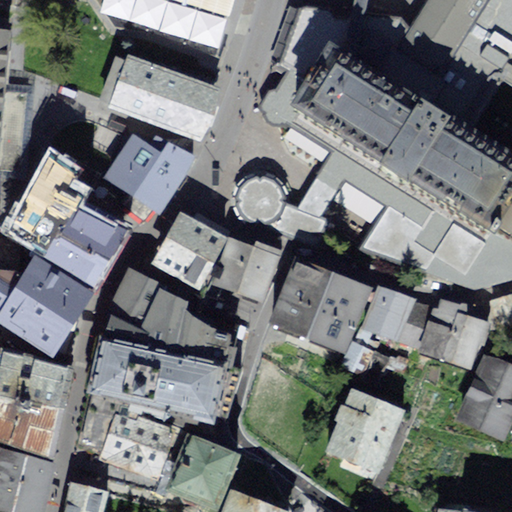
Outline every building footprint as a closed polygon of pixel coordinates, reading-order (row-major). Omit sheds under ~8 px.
[(511,0),(427,0),(395,53),(313,12),(301,14),(286,47),(300,56),(290,79),(281,74),(270,77),(257,102),(267,114),(276,116),(286,116),(330,142),(295,201),(283,198),(283,194),(280,186),(274,180),(267,176),(258,174),(251,176),(244,179),(238,185),(235,192),(234,200),(235,208),(239,215),(245,220),(251,223),(292,237),(321,248),(322,231),(325,219),(319,218),(343,180),(385,208),(359,247),(454,281),(484,285),(511,276),(511,0)] [(0,121),(9,20),(0,19),(0,121)] [(209,84),(123,54),(106,102),(192,132),(209,84)] [(175,161),(130,132),(101,175),(145,205),(175,161)] [(17,194),(57,218),(83,174),(43,150),(17,194)] [(50,242),(97,269),(130,213),(83,186),(50,242)] [(179,214),(155,261),(198,284),(223,237),(179,214)] [(0,270),(0,301),(64,336),(93,275),(22,234),(0,270)] [(274,253),(230,235),(211,280),(256,298),(274,253)] [(194,286),(140,257),(113,311),(209,333),(220,310),(190,296),(194,286)] [(366,290),(293,260),(270,318),(343,347),(366,290)] [(412,300),(380,288),(364,329),(396,341),(412,300)] [(511,294),(491,299),(498,327),(511,323),(511,294)] [(429,305),(415,301),(400,342),(416,346),(429,305)] [(432,304),(417,351),(472,369),(487,322),(432,304)] [(113,311),(92,378),(177,405),(210,415),(228,337),(209,333),(113,311)] [(374,352),(351,342),(340,367),(363,377),(374,352)] [(76,370),(0,348),(0,441),(51,456),(76,370)] [(511,364),(484,352),(456,419),(502,439),(511,416),(511,364)] [(92,378),(80,439),(135,454),(130,475),(154,482),(177,405),(92,378)] [(350,389),(322,451),(379,474),(403,413),(350,389)] [(212,496),(232,448),(188,429),(168,478),(212,496)] [(0,511),(3,511),(43,511),(56,463),(0,447),(0,511)] [(95,511),(100,489),(68,482),(62,511),(95,511)] [(283,511),(223,485),(210,511),(283,511)]
